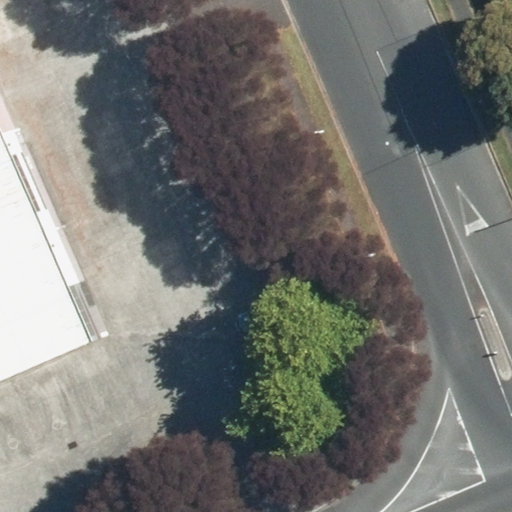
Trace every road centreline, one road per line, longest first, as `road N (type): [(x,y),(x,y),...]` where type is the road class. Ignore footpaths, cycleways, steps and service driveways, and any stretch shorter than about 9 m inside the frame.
road 1 (unclassified): [(378,511),(417,425),(445,290)]
road 2 (unclassified): [(446,207),(357,0)]
road 3 (unclassified): [(511,465),(445,290)]
